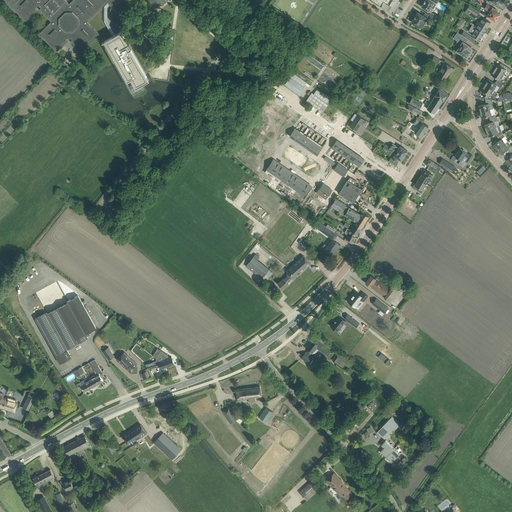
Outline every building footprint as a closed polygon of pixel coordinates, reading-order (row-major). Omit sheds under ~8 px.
[(112,7),(110,9),(110,20),(112,22),(130,4),(126,0),(5,0),(26,21),(37,10),(35,8),(39,5),(41,8),(39,10),(51,22),(39,34),(57,52),(68,41),(66,39),(67,38),(69,40),(71,38),(72,39),(70,41),(81,52),(99,34),(87,22),(107,2),(112,7)] [(428,11),(431,13),(434,7),(437,3),(438,0),(425,0),(425,1),(425,0),(423,3),(424,3),(422,6),(421,6),(422,7),(422,6),(428,10),(428,11)] [(487,16),(495,21),(500,14),(497,12),(498,11),(487,4),(484,8),(487,10),(487,9),(490,11),(487,16)] [(479,11),(469,5),(466,9),(477,16),(479,11)] [(445,13),(441,11),(438,15),(435,13),(433,17),(440,21),(442,18),(445,13)] [(414,18),(411,22),(419,27),(426,17),(418,12),(415,16),(414,15),(413,17),(414,18)] [(475,27),(484,32),(490,22),(482,17),(479,23),(478,22),(475,26),(475,27)] [(472,25),(469,30),(473,33),(472,35),(480,40),(480,39),(481,39),(481,38),(481,37),(482,35),(483,35),(484,34),(484,33),(484,32),(475,27),(475,26),(472,25)] [(129,43),(127,44),(124,39),(125,38),(121,31),(104,41),(107,46),(105,47),(114,62),(116,60),(128,81),(130,79),(133,84),(147,76),(131,48),(129,43)] [(461,34),(463,36),(469,39),(471,36),(463,31),(461,34)] [(511,39),(511,37),(508,35),(503,42),(508,46),(511,39)] [(460,40),(453,50),(458,53),(459,52),(463,54),(463,55),(464,55),(467,57),(468,56),(469,56),(471,53),(470,53),(471,51),(469,50),(471,47),(460,40)] [(436,64),(440,59),(434,56),(431,61),(436,64)] [(442,76),(442,77),(443,77),(445,78),(448,72),(450,73),(453,68),(445,63),(438,74),(442,76)] [(511,69),(506,66),(504,68),(498,64),(497,64),(495,67),(495,68),(494,69),(503,75),(506,70),(509,72),(511,69)] [(500,79),(503,75),(494,69),(493,71),(493,70),(491,73),(491,74),(498,78),(496,81),(502,85),(501,84),(503,81),(500,79)] [(305,87),(304,87),(305,86),(304,85),(306,82),(293,73),(290,77),(285,84),(299,95),(305,87)] [(502,85),(496,81),(494,83),(488,79),(488,80),(487,79),(485,82),(486,83),(485,84),(493,90),(496,85),(501,88),(502,85)] [(482,89),(484,91),(482,94),(486,97),(485,98),(492,99),(497,92),(493,90),(485,84),(484,86),(483,85),(481,89),(482,89)] [(440,88),(433,99),(427,108),(434,113),(442,101),(442,102),(448,93),(440,88)] [(317,90),(314,94),(312,92),(306,100),(322,112),(328,104),(326,103),(328,101),(329,99),(317,90)] [(412,97),(409,103),(420,108),(423,103),(412,97)] [(493,103),(492,99),(485,98),(486,104),(479,106),(478,106),(479,110),(480,110),(480,111),(490,109),(489,104),(493,103)] [(423,112),(408,104),(406,109),(413,112),(414,111),(421,115),(423,112)] [(497,117),(496,117),(494,108),(490,109),(480,111),(481,113),(480,113),(481,117),(482,117),(489,115),(490,119),(497,117)] [(357,114),(357,115),(355,113),(353,116),(355,118),(350,126),(357,130),(364,119),(357,114)] [(426,132),(428,128),(428,126),(421,122),(422,121),(423,121),(416,117),(412,123),(418,127),(426,132)] [(486,131),(499,125),(497,120),(498,120),(497,117),(490,119),(491,122),(484,125),(483,126),(485,129),(486,129),(486,131)] [(422,137),(426,132),(418,127),(412,123),(409,128),(414,132),(422,137)] [(497,137),(503,134),(499,125),(486,131),(487,132),(486,133),(488,136),(489,136),(496,133),(497,137)] [(295,139),(300,131),(300,130),(300,131),(295,128),(290,136),(295,139)] [(298,141),(304,133),(300,131),(295,139),(298,141)] [(302,144),(308,135),(307,135),(307,136),(303,134),(304,133),(298,141),(302,144)] [(502,139),(507,135),(505,133),(503,134),(497,137),(500,140),(494,145),(493,145),(496,148),(498,149),(505,143),(502,139)] [(305,146),(311,138),(308,135),(302,144),(305,146)] [(309,149),(315,140),(311,138),(305,146),(309,149)] [(312,151),(318,143),(315,140),(309,149),(312,151)] [(336,151),(341,143),(337,140),(334,144),(332,147),(336,151)] [(511,144),(511,146),(508,141),(505,143),(498,149),(499,151),(498,151),(500,154),(501,154),(507,149),(509,152),(511,149),(511,144)] [(317,154),(323,146),(318,143),(312,151),(317,154),(316,154),(317,154)] [(340,153),(345,146),(341,143),(336,151),(340,153)] [(391,146),(404,155),(407,151),(400,146),(399,148),(395,146),(396,145),(393,143),(391,146)] [(391,146),(390,147),(386,144),(383,148),(388,151),(389,150),(392,153),(393,152),(395,153),(392,158),(391,157),(388,161),(395,165),(397,162),(396,161),(398,158),(401,160),(404,155),(391,146)] [(343,155),(348,148),(345,146),(340,153),(343,155)] [(347,158),(352,151),(348,148),(343,155),(347,158)] [(460,148),(457,153),(455,156),(455,157),(454,156),(454,157),(457,158),(458,157),(461,160),(460,160),(466,164),(464,163),(466,160),(469,163),(473,156),(470,154),(469,155),(466,153),(466,152),(465,152),(466,151),(463,149),(463,150),(460,148)] [(350,160),(355,153),(352,151),(347,158),(350,160)] [(353,164),(359,155),(355,153),(350,160),(354,163),(353,164)] [(358,167),(364,158),(363,158),(359,155),(353,164),(358,167)] [(278,169),(281,165),(278,163),(274,159),(265,172),(268,174),(269,173),(273,176),(278,169)] [(447,161),(443,166),(453,172),(456,167),(447,161)] [(338,163),(334,168),(344,175),(348,170),(338,163)] [(281,181),(288,170),(284,167),(281,165),(278,169),(273,176),(281,181)] [(483,166),(477,171),(480,174),(485,169),(483,166)] [(293,179),(296,175),(293,173),(288,170),(281,181),(282,180),(289,185),(288,186),(293,179)] [(419,179),(426,183),(430,178),(431,178),(433,175),(426,170),(424,173),(423,172),(419,179)] [(295,191),(303,180),(299,177),(296,175),(293,179),(288,186),(295,191)] [(347,180),(339,193),(354,202),(362,189),(357,186),(358,184),(349,178),(348,180),(347,180)] [(422,189),(426,183),(419,179),(415,185),(416,185),(414,188),(421,193),(424,190),(422,189)] [(303,180),(295,191),(296,191),(296,190),(304,195),(308,189),(311,185),(308,183),(303,180)] [(321,186),(317,193),(320,195),(320,194),(323,197),(325,194),(328,196),(332,190),(324,184),(322,187),(321,186)] [(346,205),(335,198),(331,205),(336,209),(342,212),(346,205)] [(357,217),(365,222),(369,217),(362,212),(360,214),(349,207),(347,211),(354,216),(357,218),(357,217)] [(297,225),(303,218),(294,209),(287,216),(297,225)] [(364,224),(365,222),(357,217),(357,218),(354,216),(347,211),(344,214),(356,222),(354,224),(361,229),(362,227),(363,227),(364,225),(364,224)] [(357,234),(361,229),(354,224),(350,230),(357,234)] [(326,227),(322,232),(329,237),(331,238),(333,239),(332,240),(334,241),(338,235),(329,229),(326,227)] [(357,234),(350,230),(347,228),(345,231),(345,232),(345,233),(347,235),(346,237),(352,242),(356,237),(355,236),(356,234),(357,235),(357,234)] [(280,260),(287,247),(270,236),(262,250),(280,260)] [(340,245),(334,241),(332,240),(325,250),(331,254),(336,247),(338,249),(340,245)] [(307,247),(304,244),(302,243),(301,245),(309,252),(312,248),(308,246),(308,247),(307,246),(307,247)] [(283,278),(278,283),(283,289),(288,284),(287,282),(292,278),(292,279),(304,269),(310,263),(304,256),(304,255),(286,271),(289,274),(284,279),(283,278)] [(254,256),(246,266),(261,279),(265,274),(269,276),(272,272),(269,269),(270,269),(254,256)] [(32,272),(34,274),(32,277),(34,279),(44,270),(39,265),(32,272)] [(365,283),(384,297),(390,289),(371,275),(365,283)] [(390,289),(384,297),(391,302),(402,287),(402,286),(396,282),(390,289)] [(402,286),(402,287),(409,291),(411,289),(404,283),(402,286)] [(356,291),(348,301),(355,307),(361,299),(364,301),(368,296),(363,292),(361,295),(356,291)] [(78,295),(67,301),(68,302),(47,313),(46,312),(35,318),(60,363),(71,357),(67,349),(88,337),(87,336),(90,334),(89,332),(96,328),(78,295)] [(380,326),(385,319),(362,301),(354,312),(359,316),(362,312),(380,326)] [(380,302),(376,306),(381,310),(384,313),(388,308),(380,302)] [(346,321),(339,315),(331,326),(338,331),(344,324),(346,321)] [(351,317),(348,321),(353,325),(356,327),(359,323),(351,317)] [(408,350),(423,340),(413,325),(398,335),(408,350)] [(304,359),(309,363),(312,358),(310,355),(312,352),(313,353),(316,348),(327,356),(331,351),(318,342),(317,343),(312,340),(306,348),(309,350),(306,353),(306,352),(304,355),(302,358),(304,359)] [(108,347),(102,351),(109,360),(114,356),(108,347)] [(157,348),(152,355),(155,357),(159,355),(165,359),(164,359),(167,367),(175,364),(174,362),(173,359),(172,357),(169,358),(167,354),(161,350),(157,348)] [(130,372),(136,365),(130,359),(131,358),(124,352),(117,359),(130,372)] [(387,358),(382,353),(378,357),(383,362),(387,358)] [(343,367),(346,362),(340,358),(340,357),(336,354),(332,360),(336,363),(336,362),(343,367)] [(157,360),(145,364),(148,370),(160,366),(160,369),(167,367),(164,359),(165,359),(159,355),(155,357),(157,360)] [(95,360),(90,362),(96,374),(92,376),(94,380),(93,380),(95,385),(103,381),(99,373),(102,371),(98,365),(95,360)] [(82,367),(74,371),(76,377),(85,372),(82,367)] [(84,380),(80,383),(81,386),(82,387),(84,391),(95,385),(93,380),(94,380),(92,376),(90,378),(91,379),(86,382),(84,380)] [(249,402),(256,401),(255,398),(261,397),(260,386),(236,389),(238,400),(248,399),(249,402)] [(0,407),(14,412),(17,402),(11,400),(11,401),(8,400),(8,399),(3,397),(4,394),(0,392),(0,407)] [(25,402),(22,407),(28,410),(31,404),(34,399),(28,396),(25,402)] [(367,406),(373,411),(379,405),(373,400),(367,406)] [(331,405),(327,409),(333,415),(337,411),(331,405)] [(223,411),(224,412),(231,423),(237,419),(230,407),(223,411)] [(266,422),(273,412),(266,407),(259,417),(266,422)] [(400,423),(392,415),(377,431),(376,430),(376,431),(384,439),(400,423)] [(117,434),(134,424),(129,416),(113,426),(117,434)] [(141,424),(123,435),(129,445),(146,433),(141,424)] [(163,433),(154,442),(167,455),(177,445),(163,433)] [(0,436),(0,454),(3,459),(11,454),(0,436)] [(64,447),(68,455),(89,444),(85,436),(64,447)] [(386,456),(394,448),(386,440),(381,445),(384,448),(382,450),(381,451),(386,456)] [(394,448),(386,456),(392,462),(400,453),(394,448)] [(404,456),(398,464),(403,468),(410,461),(404,456)] [(151,475),(157,471),(153,466),(147,470),(151,475)] [(42,474),(46,482),(55,477),(50,469),(42,474)] [(334,473),(326,481),(332,487),(332,486),(344,499),(351,493),(348,489),(347,490),(340,482),(341,481),(334,473)] [(38,486),(46,482),(42,474),(37,476),(36,476),(34,477),(34,478),(33,478),(37,485),(38,486)] [(66,490),(72,487),(75,493),(80,491),(77,485),(73,486),(70,479),(63,483),(66,490)] [(299,494),(304,498),(307,501),(318,490),(310,483),(299,494)] [(55,494),(60,507),(65,505),(60,492),(55,494)] [(43,496),(37,500),(43,511),(48,511),(51,510),(43,496)] [(68,505),(71,511),(76,509),(73,502),(68,505)]
